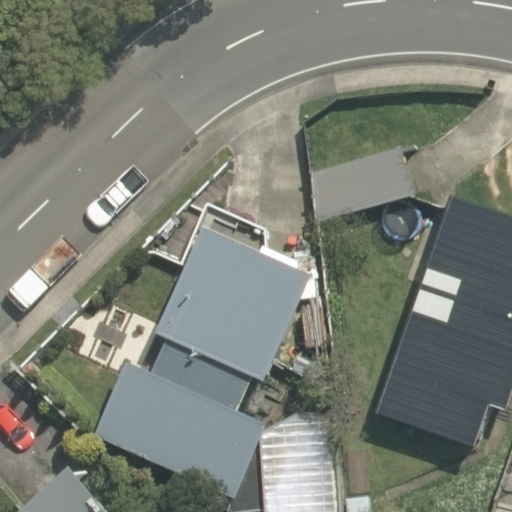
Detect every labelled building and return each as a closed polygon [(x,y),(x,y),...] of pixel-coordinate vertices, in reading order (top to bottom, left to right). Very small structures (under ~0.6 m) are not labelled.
[(317,219),(412,195),(399,146),(305,170),(317,219)] [(365,406),(466,442),(483,396),(507,405),(511,391),(511,209),(444,185),(365,406)] [(304,272),(194,223),(149,321),(162,326),(142,370),(125,363),(97,434),(232,489),(261,417),(231,405),(249,366),(259,370),(304,272)] [(318,456),(318,438),(263,438),(263,511),(339,511),(340,456),(318,456)] [(0,511),(118,511),(66,450),(0,506),(0,511)]
